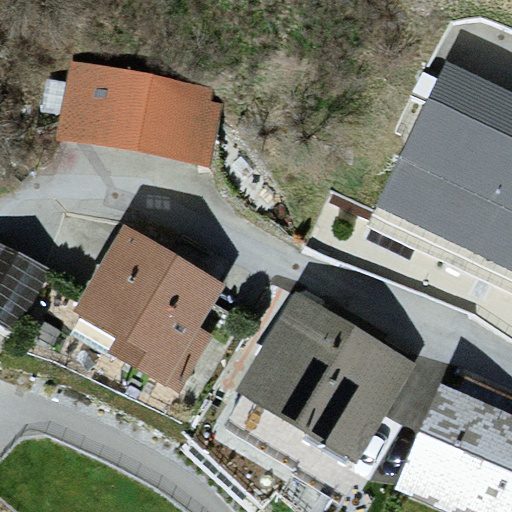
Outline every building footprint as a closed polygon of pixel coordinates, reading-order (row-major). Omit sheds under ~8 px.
[(220,88),(66,56),(49,136),(203,168),(220,88)] [(511,95),(442,63),(370,215),(511,282),(511,95)] [(224,281),(124,223),(66,323),(166,381),(224,281)] [(68,259),(0,228),(0,305),(41,325),(68,259)] [(411,365),(288,300),(239,391),(380,465),(396,434),(379,425),(411,365)] [(511,511),(511,405),(440,377),(399,480),(480,511),(511,511)]
